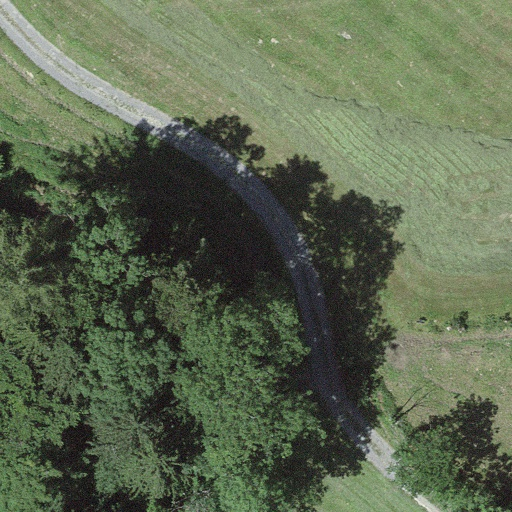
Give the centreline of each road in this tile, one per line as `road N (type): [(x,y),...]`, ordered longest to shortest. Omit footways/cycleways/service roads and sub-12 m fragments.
road 1 (track): [(0,6),(51,59),(227,164),(290,238),(326,357)]
road 2 (track): [(326,357),(339,407),(387,466),(444,511)]
